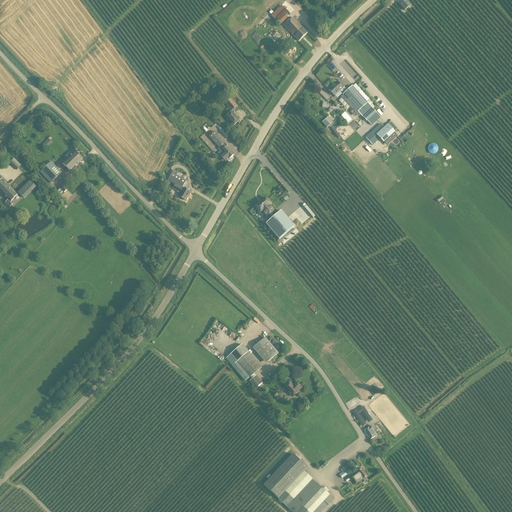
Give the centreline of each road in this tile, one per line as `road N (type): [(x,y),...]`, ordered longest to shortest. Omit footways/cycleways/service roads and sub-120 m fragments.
road 1 (unclassified): [(416,511),(318,367),(196,251)]
road 2 (unclassified): [(196,251),(282,109),(383,0)]
road 3 (unclassified): [(0,485),(150,329),(196,251)]
road 4 (unclassified): [(196,251),(0,52)]
